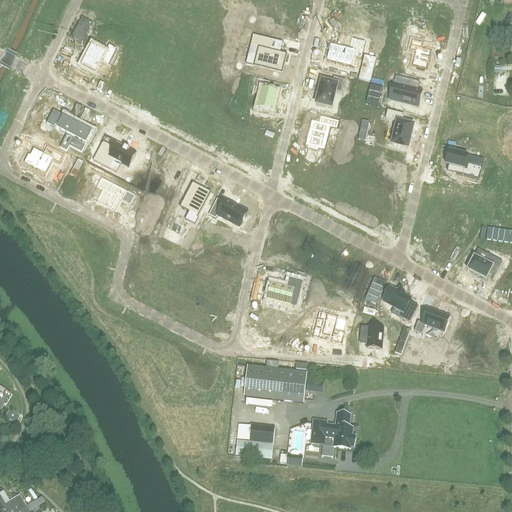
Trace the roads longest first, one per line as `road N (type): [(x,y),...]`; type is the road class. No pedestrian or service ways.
road 1 (residential): [(40,75),(1,167),(127,237),(114,293),(233,352)]
road 2 (residential): [(399,263),(463,0)]
road 3 (residential): [(270,193),(40,75)]
road 4 (residential): [(270,193),(317,0)]
road 5 (residential): [(270,193),(233,352)]
road 6 (residential): [(399,263),(270,193)]
road 7 (residential): [(511,321),(399,263)]
road 8 (residential): [(233,352),(356,362)]
